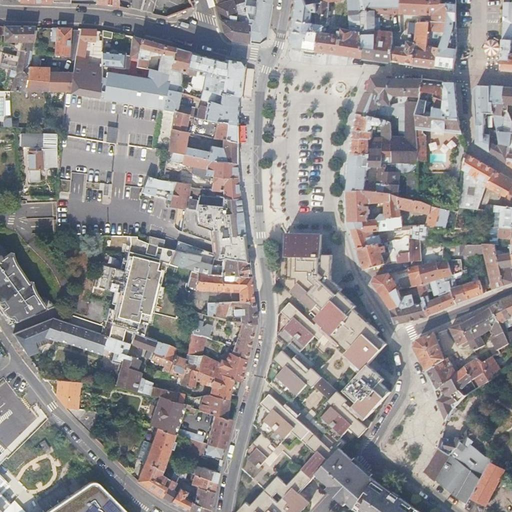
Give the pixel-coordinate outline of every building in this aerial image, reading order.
[(242,41),(249,42),(253,21),(251,21),(252,16),(248,8),(248,4),(247,3),(237,7),(233,0),(214,0),(225,33),(231,39),(242,41)] [(269,19),(271,4),(254,0),(246,0),(247,3),(248,4),(248,8),(252,16),(251,21),(253,21),(249,42),(258,43),(266,38),(269,19)] [(297,0),(296,3),(302,5),(302,0),(310,0),(310,6),(320,8),(319,0),(297,0)] [(344,56),(363,58),(359,0),(319,0),(320,8),(321,26),(326,26),(329,2),(340,0),(348,0),(349,31),(341,30),(341,32),(337,32),(337,35),(321,33),(318,40),(316,52),(344,56)] [(377,60),(391,62),(394,46),(394,42),(392,33),(381,32),(376,31),(375,17),(375,14),(381,14),(380,0),(359,0),(363,58),(377,60)] [(380,0),(381,14),(392,14),(391,0),(380,0)] [(399,3),(400,0),(391,0),(392,14),(399,14),(399,3)] [(439,21),(440,3),(440,0),(400,0),(399,3),(399,14),(400,14),(429,13),(428,20),(439,21)] [(440,0),(440,3),(439,21),(435,68),(448,69),(454,70),(457,49),(457,47),(449,46),(452,36),(453,23),(456,24),(456,4),(456,0),(440,0)] [(511,10),(511,2),(503,2),(502,17),(501,71),(511,70),(511,10)] [(302,5),(296,3),(296,7),(294,19),(290,41),(294,49),(304,50),(308,24),(319,26),(321,26),(320,8),(310,6),(302,5)] [(391,62),(413,65),(414,48),(425,48),(423,20),(420,20),(417,22),(409,22),(408,34),(416,34),(416,42),(408,41),(407,45),(403,45),(403,48),(394,46),(391,62)] [(435,68),(439,21),(428,20),(427,20),(423,20),(425,48),(414,48),(413,65),(415,65),(420,66),(435,68)] [(309,51),(316,52),(318,40),(321,33),(321,26),(319,26),(308,24),(304,50),(309,51)] [(34,41),(37,27),(21,26),(4,26),(4,41),(22,42),(23,41),(34,41)] [(70,56),(71,28),(53,27),(53,40),(56,40),(55,54),(70,56)] [(94,41),(96,29),(95,29),(89,29),(80,28),(77,56),(83,56),(85,41),(94,41)] [(111,47),(112,33),(102,30),(101,47),(111,47)] [(138,58),(141,38),(140,38),(138,38),(134,37),(130,55),(130,56),(130,57),(138,58)] [(187,69),(191,53),(180,50),(179,49),(146,40),(141,38),(138,58),(137,66),(137,68),(147,69),(151,51),(159,53),(158,55),(162,55),(159,70),(170,72),(170,69),(175,71),(184,73),(185,73),(187,69)] [(29,67),(30,67),(34,41),(23,41),(22,42),(17,70),(12,70),(11,75),(15,76),(13,91),(27,92),(27,90),(29,67)] [(101,51),(101,66),(129,69),(130,57),(130,56),(125,55),(125,53),(101,51)] [(0,64),(12,67),(15,55),(3,53),(0,64)] [(203,90),(239,96),(241,82),(243,68),(237,62),(225,60),(224,62),(201,55),(191,53),(187,69),(197,71),(206,74),(203,90)] [(72,93),(100,98),(102,87),(101,72),(101,68),(76,62),(74,74),(72,91),(72,93)] [(50,90),(49,68),(30,67),(29,67),(27,90),(50,90)] [(68,91),(72,91),(74,74),(58,72),(58,69),(49,68),(50,90),(68,91)] [(137,68),(137,77),(148,79),(150,69),(147,69),(137,68)] [(100,98),(162,110),(166,88),(174,91),(174,88),(175,84),(172,83),(174,73),(175,71),(170,69),(170,72),(159,70),(150,69),(148,79),(137,77),(101,72),(102,87),(100,98)] [(373,78),(368,93),(391,95),(400,95),(400,102),(407,100),(419,101),(422,80),(379,78),(373,78)] [(442,108),(444,82),(435,81),(422,80),(419,101),(416,115),(432,116),(433,107),(442,108)] [(441,117),(459,118),(459,117),(458,104),(456,83),(451,82),(444,82),(442,108),(441,117)] [(490,128),(499,131),(495,109),(490,109),(490,86),(478,85),(475,90),(475,106),(476,125),(490,128)] [(508,133),(511,133),(511,125),(505,125),(505,115),(503,116),(504,110),(505,87),(498,86),(490,86),(490,109),(495,109),(499,131),(507,133),(508,133)] [(163,110),(176,113),(177,113),(181,94),(181,93),(174,91),(166,88),(162,110),(163,110)] [(197,117),(237,125),(238,108),(239,103),(239,96),(203,90),(201,99),(201,100),(208,101),(207,107),(199,106),(197,117)] [(418,173),(418,159),(416,115),(419,101),(407,100),(400,102),(391,105),(391,95),(368,93),(365,93),(361,104),(358,113),(358,114),(375,116),(376,111),(400,115),(398,136),(391,136),(391,158),(390,171),(400,172),(408,172),(418,173)] [(189,115),(193,116),(194,116),(195,107),(192,108),(191,109),(183,108),(181,114),(189,115)] [(176,113),(173,130),(186,132),(189,115),(181,114),(177,113),(176,113)] [(351,153),(351,154),(391,158),(391,136),(391,122),(384,117),(375,116),(358,114),(354,127),(353,131),(351,153)] [(424,130),(462,132),(459,118),(441,117),(432,116),(416,115),(418,159),(427,159),(427,135),(424,133),(424,130)] [(222,140),(237,142),(237,138),(237,125),(197,117),(194,116),(193,116),(191,123),(215,129),(212,139),(222,140)] [(482,146),(489,151),(490,128),(476,125),(476,142),(482,146)] [(116,143),(118,128),(107,126),(106,133),(104,133),(103,141),(116,143)] [(496,156),(507,163),(507,133),(499,131),(490,128),(489,151),(496,156)] [(169,150),(237,163),(237,153),(237,142),(222,140),(222,148),(210,146),(209,152),(186,147),(188,133),(186,132),(173,130),(169,150)] [(42,168),(59,167),(56,134),(23,134),(22,146),(29,146),(30,181),(39,181),(39,169),(42,169),(42,168)] [(190,184),(189,187),(200,189),(223,191),(223,196),(240,198),(239,197),(238,175),(238,174),(237,163),(169,150),(163,178),(190,184)] [(507,206),(511,206),(511,178),(467,153),(460,199),(459,207),(475,209),(479,209),(486,185),(507,197),(507,206)] [(390,171),(391,158),(351,154),(350,168),(348,190),(369,190),(382,193),(400,196),(401,196),(400,172),(390,171)] [(420,199),(418,173),(408,172),(410,198),(420,199)] [(142,191),(153,195),(154,195),(155,187),(175,191),(175,190),(188,192),(189,187),(190,184),(163,178),(157,176),(148,175),(144,187),(142,191)] [(56,191),(58,179),(58,176),(44,177),(44,189),(56,191)] [(427,222),(428,223),(430,224),(430,227),(448,230),(448,228),(451,210),(441,207),(436,206),(432,205),(425,202),(420,199),(410,198),(401,196),(400,196),(382,193),(369,190),(348,190),(348,198),(349,221),(352,229),(394,222),(395,228),(402,227),(400,216),(399,216),(399,209),(415,212),(416,210),(428,213),(427,222)] [(185,209),(196,211),(196,209),(186,208),(187,199),(188,195),(176,193),(174,194),(172,193),(171,196),(167,195),(166,199),(170,200),(168,206),(185,209)] [(231,233),(244,234),(243,221),(240,203),(240,198),(223,196),(222,198),(199,195),(198,201),(198,204),(196,209),(196,211),(201,211),(225,215),(226,231),(225,231),(225,233),(225,234),(226,235),(227,235),(229,235),(230,235),(231,234),(231,233)] [(186,208),(196,209),(198,204),(198,201),(187,199),(186,208)] [(502,228),(511,227),(511,206),(507,206),(487,204),(487,210),(503,212),(502,228)] [(177,241),(174,250),(189,253),(200,256),(198,261),(211,265),(213,259),(219,261),(223,258),(247,260),(246,259),(246,255),(245,248),(245,243),(244,239),(244,234),(231,233),(231,234),(230,235),(229,235),(227,235),(226,235),(225,234),(225,233),(225,231),(226,231),(225,215),(201,211),(196,211),(185,209),(181,231),(207,240),(213,240),(213,243),(214,246),(215,254),(177,241)] [(354,237),(358,248),(382,245),(385,243),(387,242),(387,233),(374,236),(373,232),(379,232),(395,229),(395,228),(394,222),(352,229),(354,237)] [(428,240),(430,240),(430,227),(430,224),(428,223),(427,222),(405,226),(406,230),(412,229),(413,237),(420,239),(428,240)] [(511,253),(511,227),(502,228),(472,227),(462,227),(461,242),(479,241),(480,237),(483,237),(483,234),(499,233),(499,237),(511,237),(511,241),(510,241),(511,245),(510,245),(511,253)] [(327,435),(340,447),(344,450),(366,426),(356,416),(361,411),(366,416),(390,390),(381,380),(384,377),(368,362),(387,342),(378,333),(381,330),(356,307),(358,302),(343,288),(345,284),(340,280),(344,275),(339,270),(339,260),(334,259),(334,251),(323,251),(322,232),(288,231),(288,246),(282,246),(281,277),(292,277),(292,280),(298,287),(295,290),(317,311),(312,317),(294,300),(282,314),(282,335),(300,352),(296,356),(285,346),(271,361),(266,376),(327,434),(327,435)] [(112,323),(108,337),(121,341),(125,329),(135,333),(142,336),(148,315),(151,315),(158,290),(159,286),(153,284),(154,278),(157,279),(161,265),(168,267),(174,250),(162,247),(157,246),(156,246),(153,255),(144,253),(146,243),(146,242),(136,238),(136,236),(132,236),(125,261),(127,261),(123,273),(98,266),(93,287),(114,293),(119,294),(116,306),(115,305),(113,310),(110,323),(112,323)] [(148,236),(147,243),(150,244),(152,245),(156,246),(157,246),(162,247),(164,240),(148,236)] [(412,251),(411,237),(407,236),(402,239),(398,240),(395,239),(398,253),(412,251)] [(422,260),(420,239),(413,237),(411,237),(412,251),(398,253),(397,256),(397,262),(422,260)] [(442,261),(444,242),(430,240),(428,240),(420,239),(422,260),(422,265),(419,266),(423,283),(428,282),(434,296),(438,294),(444,292),(438,278),(437,275),(453,272),(448,260),(442,261)] [(364,269),(385,263),(382,254),(389,252),(389,249),(386,249),(385,246),(385,243),(382,245),(358,248),(360,256),(364,269)] [(494,288),(504,285),(499,257),(496,244),(487,243),(483,243),(483,244),(475,244),(476,254),(487,253),(494,288)] [(461,255),(476,254),(475,244),(460,244),(461,255)] [(193,271),(210,273),(211,266),(211,265),(198,261),(200,256),(189,253),(174,250),(168,267),(192,271),(193,271)] [(10,254),(4,259),(7,261),(5,264),(12,268),(11,272),(16,275),(16,279),(21,283),(20,286),(26,289),(25,292),(32,297),(34,300),(38,298),(33,291),(31,286),(31,283),(30,283),(28,284),(21,275),(15,265),(13,261),(12,258),(12,255),(10,254)] [(511,266),(511,254),(499,257),(504,285),(511,281),(511,269),(511,267),(511,266)] [(0,302),(3,301),(7,307),(4,309),(10,318),(13,316),(16,321),(48,309),(50,309),(51,309),(54,307),(53,306),(51,302),(47,299),(42,298),(38,298),(34,300),(32,297),(25,292),(26,289),(20,286),(21,283),(16,279),(16,275),(11,272),(12,268),(5,264),(7,261),(4,259),(0,256),(0,302)] [(238,275),(251,276),(250,268),(248,260),(247,260),(223,258),(222,262),(222,266),(221,273),(238,275)] [(411,286),(416,285),(423,283),(419,266),(407,268),(411,286)] [(240,301),(253,300),(252,283),(251,276),(238,275),(221,273),(214,273),(210,273),(193,271),(192,271),(188,284),(187,286),(195,288),(195,289),(239,291),(240,301)] [(381,294),(391,309),(404,304),(397,289),(398,289),(390,273),(375,276),(373,282),(381,294)] [(439,297),(454,290),(454,288),(450,278),(438,278),(444,292),(438,294),(439,297)] [(475,295),(484,292),(482,284),(480,278),(479,279),(470,282),(454,288),(454,290),(457,303),(474,295),(475,295)] [(416,285),(419,293),(426,290),(423,283),(416,285)] [(420,318),(428,315),(419,293),(416,285),(411,286),(398,289),(397,289),(404,304),(391,309),(390,310),(395,322),(412,320),(420,318)] [(439,310),(444,308),(439,297),(431,300),(426,290),(419,293),(428,315),(439,310)] [(451,305),(457,303),(454,290),(439,297),(444,308),(451,305)] [(511,341),(511,331),(511,332),(509,328),(511,325),(511,321),(511,320),(511,319),(511,297),(503,300),(496,304),(495,305),(490,307),(511,341)] [(242,318),(256,318),(255,305),(254,300),(253,300),(240,301),(208,303),(207,308),(210,308),(213,310),(216,310),(216,315),(224,316),(228,305),(229,305),(229,307),(232,307),(233,308),(234,310),(234,314),(241,314),(242,318)] [(501,348),(511,342),(511,341),(490,307),(477,315),(464,322),(462,323),(471,339),(477,349),(481,346),(482,347),(488,344),(482,335),(494,328),(498,333),(494,336),(501,348)] [(110,323),(113,310),(109,309),(105,321),(110,323)] [(142,393),(150,395),(152,387),(153,383),(139,377),(141,372),(137,371),(140,361),(133,356),(127,354),(128,348),(129,344),(121,341),(108,337),(60,321),(52,318),(13,333),(27,355),(37,351),(37,348),(37,347),(46,343),(52,344),(53,341),(56,342),(57,340),(101,355),(103,349),(114,353),(111,362),(121,364),(114,386),(123,389),(134,393),(134,392),(137,385),(144,387),(142,393)] [(234,346),(250,351),(251,348),(255,331),(256,322),(243,321),(235,320),(235,324),(239,325),(234,346)] [(461,345),(471,339),(462,323),(458,324),(451,327),(461,345)] [(191,332),(200,335),(202,326),(193,324),(191,332)] [(202,349),(204,336),(200,335),(191,332),(190,338),(187,353),(188,353),(196,355),(198,348),(202,349)] [(426,369),(447,357),(435,332),(425,337),(418,340),(415,346),(426,369)] [(149,359),(152,351),(156,341),(155,341),(142,336),(135,333),(130,349),(133,351),(135,345),(147,349),(145,357),(149,359)] [(162,369),(169,372),(174,358),(175,350),(171,346),(166,343),(156,341),(152,351),(155,351),(151,360),(163,366),(162,369)] [(232,353),(247,360),(249,354),(250,351),(234,346),(232,353)] [(234,380),(241,382),(246,363),(247,360),(232,353),(226,351),(219,362),(202,356),(199,366),(196,379),(201,380),(201,377),(211,380),(212,379),(214,379),(215,379),(218,380),(219,374),(234,380)] [(481,386),(504,371),(494,355),(485,360),(480,358),(468,365),(477,379),(481,386)] [(464,389),(477,379),(468,365),(459,372),(450,356),(447,357),(426,369),(427,370),(430,378),(435,390),(438,388),(439,389),(442,387),(456,375),(464,389)] [(195,380),(196,379),(199,366),(187,360),(174,358),(169,372),(181,379),(180,385),(194,387),(195,380)] [(210,393),(230,398),(234,380),(219,374),(218,380),(215,379),(214,379),(212,379),(211,380),(201,377),(201,380),(200,382),(212,386),(210,393)] [(456,406),(468,395),(464,389),(456,375),(442,387),(447,396),(439,400),(442,408),(446,419),(449,418),(452,412),(455,407),(456,406)] [(60,402),(64,407),(77,409),(78,382),(57,380),(56,396),(60,402)] [(168,401),(178,403),(181,393),(152,387),(150,395),(154,396),(159,397),(167,399),(168,401)] [(10,402),(18,397),(11,388),(4,393),(10,402)] [(214,415),(226,417),(230,398),(210,393),(203,395),(199,411),(214,415)] [(301,511),(310,502),(301,494),(318,476),(315,473),(335,452),(323,440),(273,393),(258,409),(254,425),(264,435),(248,451),(243,470),(268,493),(264,498),(262,496),(252,505),(247,502),(237,511),(301,511)] [(160,428),(176,434),(184,409),(195,413),(196,411),(189,408),(189,406),(182,404),(178,403),(168,401),(167,399),(159,397),(150,425),(158,428),(160,428)] [(77,420),(91,435),(98,412),(77,409),(64,407),(67,409),(76,419),(77,420)] [(207,443),(224,449),(229,429),(231,418),(226,417),(214,415),(207,443)] [(177,467),(179,464),(174,462),(165,477),(161,475),(167,456),(170,449),(173,450),(176,442),(173,440),(176,434),(160,428),(158,428),(143,468),(137,480),(148,488),(158,495),(161,497),(171,480),(177,467)] [(468,448),(471,444),(475,437),(466,432),(459,443),(468,448)] [(323,440),(335,452),(340,447),(327,435),(323,440)] [(454,451),(459,443),(456,441),(454,444),(447,441),(448,439),(441,437),(439,446),(454,451)] [(185,447),(204,455),(207,443),(189,438),(185,447)] [(55,458),(49,441),(33,446),(38,463),(55,458)] [(204,455),(222,459),(224,449),(207,443),(204,455)] [(452,494),(466,505),(490,460),(492,457),(488,454),(488,455),(475,447),(471,444),(468,448),(459,443),(454,451),(439,446),(433,457),(448,463),(443,473),(440,471),(436,479),(452,494)] [(340,447),(335,452),(345,461),(345,462),(349,466),(350,467),(354,463),(356,461),(355,459),(351,456),(344,450),(340,447)] [(315,473),(318,476),(326,483),(337,473),(345,462),(345,461),(335,452),(315,473)] [(434,481),(436,479),(440,471),(443,473),(448,463),(433,457),(425,471),(434,481)] [(468,507),(475,511),(482,511),(504,471),(490,460),(466,505),(468,507)] [(346,469),(349,466),(345,462),(337,473),(326,483),(330,487),(331,486),(339,476),(340,475),(341,474),(342,475),(346,471),(345,470),(346,469)] [(331,487),(347,502),(369,477),(354,463),(350,467),(349,466),(346,469),(345,470),(346,471),(342,475),(341,474),(340,475),(339,476),(331,486),(330,487),(331,487)] [(217,479),(219,472),(204,467),(202,466),(201,470),(195,469),(194,474),(195,474),(216,483),(217,479)] [(185,481),(187,471),(177,467),(171,480),(177,483),(179,478),(185,481)] [(216,487),(216,483),(195,474),(193,485),(199,487),(214,492),(216,487)] [(347,502),(355,509),(374,481),(369,477),(347,502)] [(182,487),(177,483),(171,480),(161,497),(170,503),(181,490),(181,488),(182,487)] [(126,511),(123,508),(98,483),(92,481),(87,483),(91,488),(62,507),(57,500),(38,511),(126,511)] [(413,511),(415,509),(374,481),(355,509),(354,510),(356,511),(413,511)] [(213,497),(214,492),(199,487),(195,502),(211,509),(213,497)] [(176,505),(180,507),(185,498),(188,492),(181,488),(181,490),(170,503),(172,504),(176,505)] [(0,511),(9,503),(9,502),(0,492),(0,511)] [(180,507),(187,510),(192,500),(185,498),(180,507)] [(209,511),(211,509),(195,502),(192,500),(187,510),(190,511),(209,511)] [(20,511),(9,503),(0,511),(20,511)]
